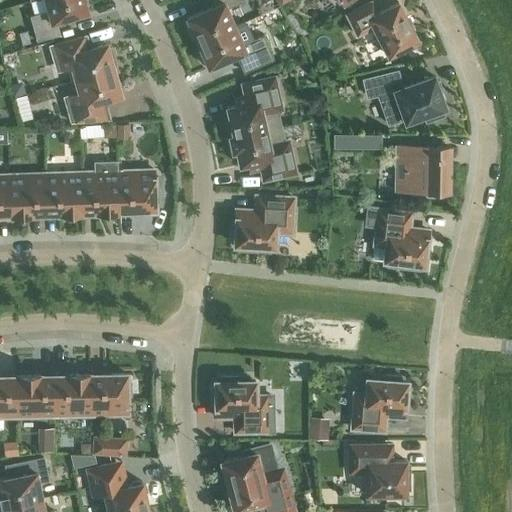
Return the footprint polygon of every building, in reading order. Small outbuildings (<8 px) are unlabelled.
[(44,0),(48,11),(29,16),(36,41),(59,35),(56,21),(87,12),(86,7),(86,6),(88,4),(86,0),(44,0)] [(197,43),(234,27),(226,9),(241,2),(240,0),(211,0),(213,3),(211,7),(186,18),(187,21),(185,22),(184,24),(188,33),(191,34),(192,33),(197,43)] [(371,2),(346,14),(357,36),(373,27),(387,56),(401,49),(406,51),(413,47),(414,42),(418,40),(410,25),(406,17),(398,2),(377,13),(371,2)] [(242,45),(234,27),(197,43),(201,52),(199,53),(198,56),(202,64),(204,65),(206,65),(207,68),(232,57),(237,59),(243,73),(273,60),(263,36),(242,45)] [(71,81),(113,69),(112,66),(115,65),(111,48),(107,49),(106,44),(84,50),(80,37),(49,46),(54,65),(63,70),(67,68),(71,81)] [(113,69),(71,81),(74,94),(66,107),(71,122),(106,119),(101,104),(105,99),(108,101),(116,99),(118,95),(120,95),(119,93),(121,88),(119,81),(115,79),(113,69)] [(387,126),(404,120),(405,122),(423,115),(425,122),(444,115),(441,109),(444,107),(433,76),(401,88),(399,84),(400,84),(397,71),(363,79),(367,98),(376,96),(387,126)] [(233,98),(235,105),(226,107),(229,122),(225,122),(228,137),(281,125),(279,114),(282,110),(274,76),(241,84),(244,95),(233,98)] [(20,86),(9,91),(18,118),(30,113),(20,86)] [(284,137),(281,125),(228,137),(232,152),(236,151),(239,166),(248,164),(250,171),(260,169),(263,180),(296,173),(289,140),(284,137)] [(355,147),(355,135),(335,135),(335,147),(355,147)] [(394,178),(396,178),(395,190),(425,190),(425,196),(439,196),(439,191),(449,191),(450,147),(396,146),(396,163),(394,163),(394,178)] [(93,162),(94,171),(81,172),(82,212),(118,211),(117,171),(117,161),(93,162)] [(117,171),(118,211),(155,210),(155,201),(159,201),(158,188),(154,188),(154,170),(117,171)] [(81,172),(45,173),(46,213),(82,212),(81,172)] [(46,213),(45,173),(8,174),(10,215),(46,213)] [(8,174),(0,174),(0,214),(10,215),(8,174)] [(236,209),(235,218),(235,224),(233,224),(232,239),(234,239),(234,245),(239,245),(238,250),(257,251),(257,246),(274,247),(275,232),(291,233),(293,197),(256,195),(255,210),(236,209)] [(428,230),(420,229),(409,228),(410,213),(368,208),(367,224),(376,225),(372,259),(400,263),(399,267),(418,270),(419,265),(424,265),(424,260),(427,260),(428,245),(426,245),(428,230)] [(39,231),(40,260),(59,259),(58,231),(39,231)] [(89,374),(53,375),(54,415),(90,415),(89,374)] [(126,374),(89,374),(90,415),(127,414),(126,395),(130,395),(130,382),(126,382),(126,374)] [(0,416),(17,416),(17,376),(0,375),(0,416)] [(54,415),(53,375),(17,376),(17,416),(54,415)] [(404,417),(405,408),(405,403),(408,403),(409,387),(406,387),(407,382),(402,381),(402,376),(383,375),(383,380),(366,379),(365,394),(354,393),(351,428),(384,431),(385,416),(404,417)] [(215,417),(223,417),(234,416),(235,432),(272,431),(272,395),(255,396),(255,381),(214,381),(215,387),(212,387),(212,402),(215,402),(215,417)] [(308,439),(327,440),(329,418),(310,417),(308,439)] [(125,455),(126,439),(94,437),(93,453),(125,455)] [(294,511),(283,468),(276,470),(269,444),(243,451),(244,456),(220,462),(225,479),(225,482),(228,481),(230,489),(227,490),(228,492),(233,510),(256,504),(258,511),(294,511)] [(393,444),(381,444),(349,444),(349,472),(365,472),(365,494),(386,494),(386,498),(401,498),(401,494),(405,494),(405,490),(409,490),(409,475),(405,475),(405,460),(393,460),(393,444)] [(92,455),(70,454),(73,468),(96,462),(94,455),(92,455)] [(0,506),(41,498),(38,482),(48,480),(43,457),(13,464),(15,476),(0,478),(0,506)] [(107,511),(131,511),(148,508),(145,494),(147,491),(145,485),(142,483),(142,482),(141,482),(138,480),(132,482),(130,485),(116,488),(111,463),(86,469),(92,495),(103,492),(107,511)] [(44,511),(41,498),(0,506),(0,511),(54,511),(48,511),(44,511)]
